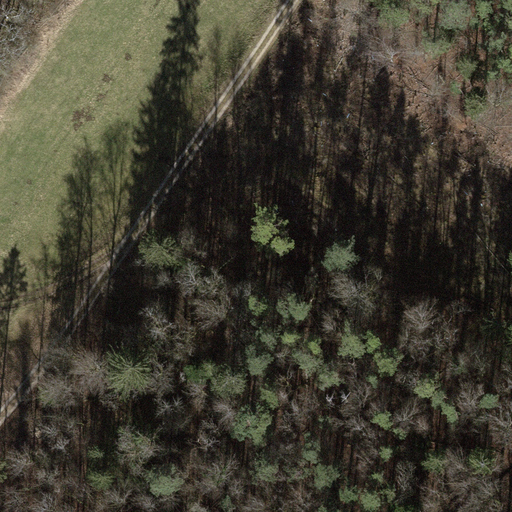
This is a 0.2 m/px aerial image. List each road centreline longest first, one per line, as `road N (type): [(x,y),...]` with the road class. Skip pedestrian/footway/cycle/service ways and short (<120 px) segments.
road 1 (track): [(0,420),(293,0)]
road 2 (track): [(132,236),(47,291),(0,302)]
